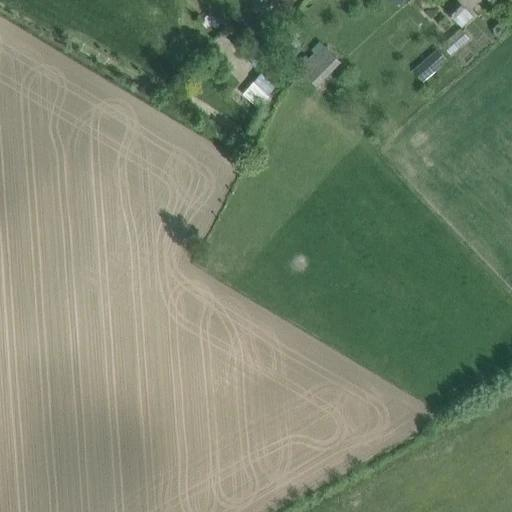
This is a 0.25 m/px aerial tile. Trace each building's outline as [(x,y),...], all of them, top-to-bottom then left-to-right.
[(457,0),(455,0),(445,10),(462,27),(473,17),(457,0)] [(270,42),(275,35),(264,26),(258,33),(270,42)] [(314,82),(339,58),(321,39),(296,63),(314,82)] [(265,104),(283,83),(272,74),(277,68),(253,46),(240,60),(260,79),(257,83),(254,81),(245,92),(258,102),(260,100),(265,104)] [(428,76),(445,61),(435,50),(418,64),(428,76)]
